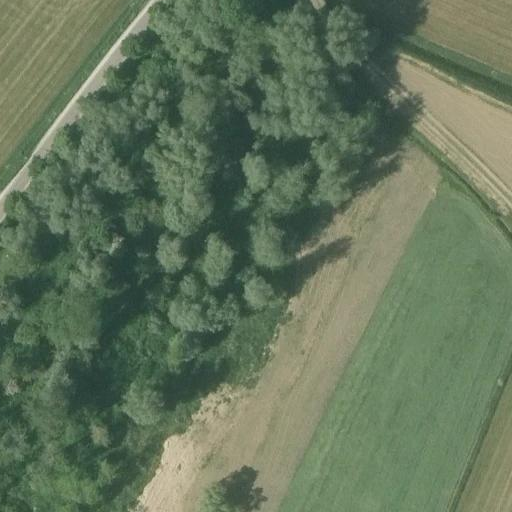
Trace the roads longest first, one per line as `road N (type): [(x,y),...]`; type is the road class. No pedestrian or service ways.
road 1 (track): [(511,204),(361,63),(317,0)]
road 2 (unclassified): [(0,216),(165,0)]
